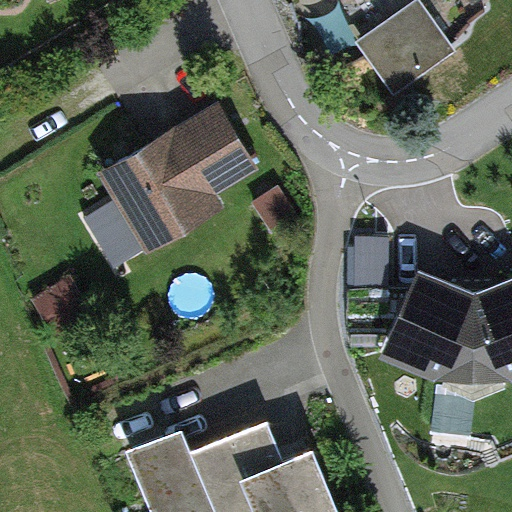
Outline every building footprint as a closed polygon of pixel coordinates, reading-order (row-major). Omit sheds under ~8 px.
[(432,0),(371,38),(410,99),(478,55),(443,0),(432,0)] [(504,0),(479,0),(488,12),(504,0)] [(245,101),(122,173),(165,245),(288,173),(245,101)] [(396,285),(397,240),(360,240),(360,284),(396,285)] [(449,265),(393,356),(486,404),(511,393),(511,289),(510,290),(449,265)] [(204,436),(135,460),(153,511),(353,511),(334,456),(302,468),(287,422),(208,449),(204,436)]
